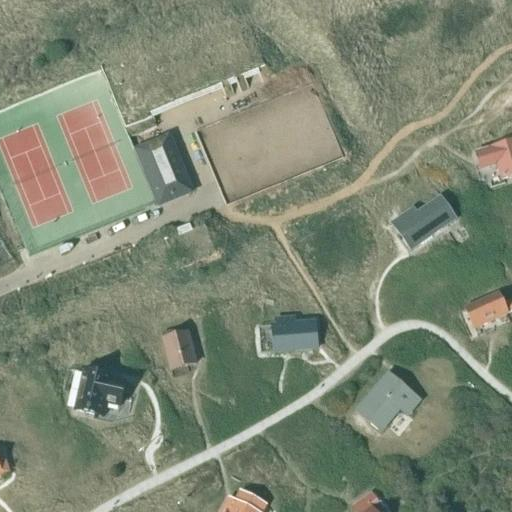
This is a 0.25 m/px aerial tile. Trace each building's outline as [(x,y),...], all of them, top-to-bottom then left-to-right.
[(235,16),(100,71),(122,125),(150,113),(257,70),(235,16)] [(159,206),(190,194),(168,140),(137,152),(159,206)] [(511,177),(511,143),(491,150),(491,151),(476,155),(481,171),(498,165),(503,181),(511,177)] [(413,210),(392,226),(411,253),(412,252),(432,238),(455,222),(439,200),(417,216),(413,210)] [(206,227),(166,242),(178,271),(217,256),(206,227)] [(497,296),(465,310),(474,330),(506,316),(506,315),(511,312),(511,303),(503,308),(497,296)] [(276,328),(272,328),(274,345),(274,354),(317,351),(314,324),(294,326),(294,320),(275,321),(276,328)] [(171,372),(196,366),(188,336),(164,342),(171,372)] [(98,377),(100,369),(88,367),(87,374),(83,374),(75,412),(103,419),(106,405),(119,408),(124,385),(111,382),(112,380),(98,377)] [(388,376),(356,414),(380,434),(399,411),(408,419),(421,403),(412,396),(388,376)] [(0,461),(0,475),(9,472),(5,460),(0,461)] [(261,511),(264,507),(241,494),(236,505),(229,501),(222,511),(261,511)] [(371,511),(370,509),(377,504),(371,496),(364,501),(366,503),(354,511),(371,511)]
